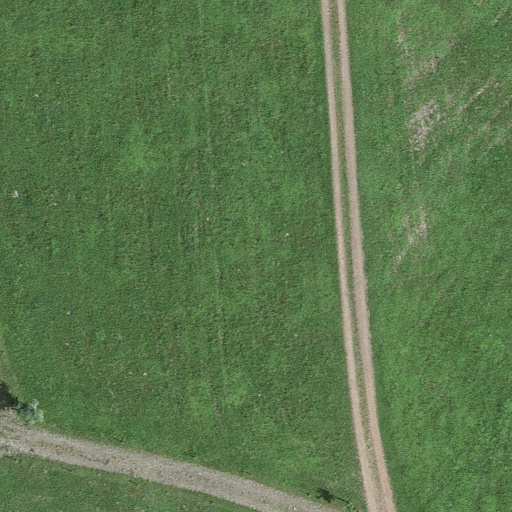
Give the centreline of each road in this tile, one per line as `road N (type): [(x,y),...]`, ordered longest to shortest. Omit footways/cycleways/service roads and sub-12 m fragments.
road 1 (track): [(333,0),(353,336),(386,511)]
road 2 (track): [(272,511),(0,439)]
